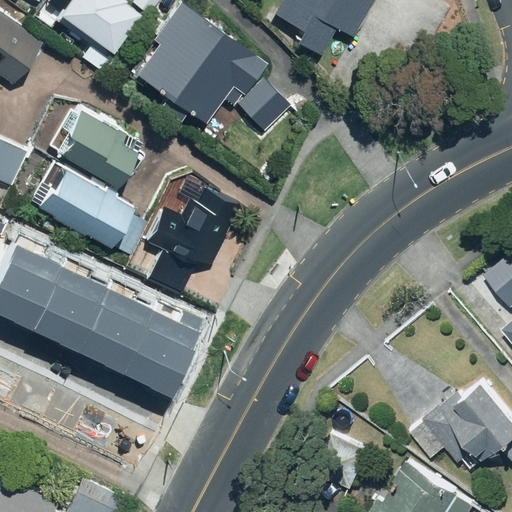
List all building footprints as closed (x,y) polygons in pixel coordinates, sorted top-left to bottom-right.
[(47,35),(0,0),(0,76),(4,67),(17,76),(47,35)] [(66,0),(60,10),(111,48),(118,39),(119,40),(147,3),(153,7),(158,0),(66,0)] [(239,95),(271,52),(199,0),(178,0),(137,57),(174,84),(166,95),(187,111),(195,100),(211,112),(229,88),(239,95)] [(377,0),(280,0),(277,6),(350,48),(377,0)] [(295,98),(272,74),(245,100),(267,124),(295,98)] [(123,118),(86,95),(82,101),(77,97),(68,112),(75,117),(62,138),(124,176),(149,136),(122,120),(123,118)] [(0,126),(1,125),(0,123),(0,172),(14,180),(32,145),(0,128),(0,126)] [(92,221),(117,236),(141,197),(122,185),(124,183),(111,176),(109,179),(73,156),(63,172),(60,170),(44,196),(90,224),(92,221)] [(180,203),(168,197),(151,231),(168,240),(151,272),(183,288),(202,251),(214,257),(245,199),(196,173),(180,203)] [(0,331),(156,405),(201,310),(0,215),(0,331)] [(511,246),(497,258),(511,276),(511,246)] [(511,393),(491,370),(470,389),(465,383),(417,426),(442,454),(456,441),(477,464),(509,436),(511,439),(511,393)] [(387,489),(372,511),(472,511),(483,496),(415,453),(401,474),(403,476),(392,493),(387,489)] [(0,511),(54,511),(61,498),(59,496),(62,490),(12,465),(14,461),(0,454),(0,511)] [(116,511),(127,490),(87,470),(66,511),(116,511)]
